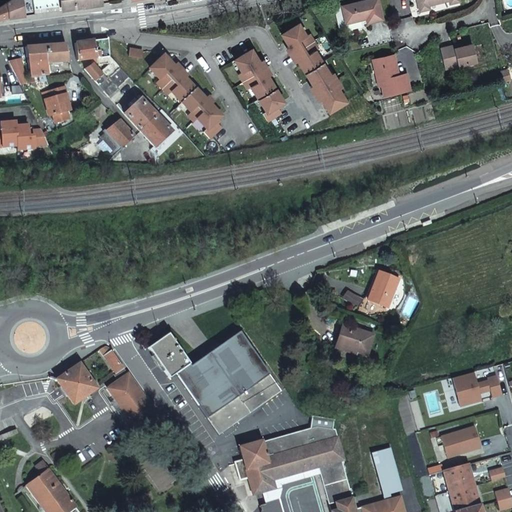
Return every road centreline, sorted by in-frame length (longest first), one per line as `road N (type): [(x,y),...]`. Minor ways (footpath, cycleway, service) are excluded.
road 1 (secondary): [(511,173),(112,319)]
road 2 (residential): [(112,319),(234,511)]
road 3 (residential): [(302,112),(258,36),(195,47)]
